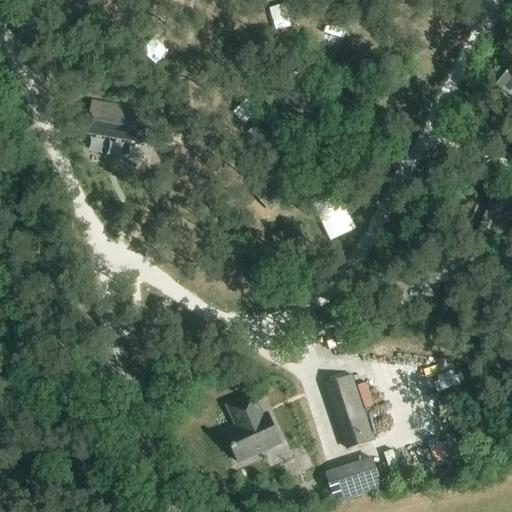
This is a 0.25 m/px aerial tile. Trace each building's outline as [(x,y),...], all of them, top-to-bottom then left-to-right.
[(511,67),(496,87),(509,98),(511,94),(511,67)] [(369,86),(348,81),(344,99),(364,105),(369,86)] [(314,91),(295,89),(291,113),(310,115),(314,91)] [(92,100),(90,110),(86,131),(153,143),(159,111),(92,100)] [(253,194),(271,212),(290,194),(273,176),(253,194)] [(488,244),(504,208),(489,201),(473,238),(488,244)] [(298,229),(270,239),(280,265),(308,255),(298,229)] [(414,275),(460,269),(458,251),(412,257),(414,275)] [(374,443),(352,377),(324,386),(345,452),(374,443)] [(237,464),(280,445),(267,416),(263,418),(253,396),(227,408),(236,430),(224,435),(237,464)] [(378,460),(331,470),(338,500),(385,490),(378,460)]
